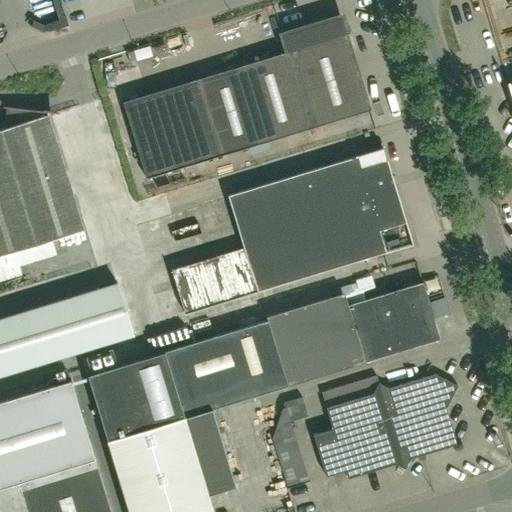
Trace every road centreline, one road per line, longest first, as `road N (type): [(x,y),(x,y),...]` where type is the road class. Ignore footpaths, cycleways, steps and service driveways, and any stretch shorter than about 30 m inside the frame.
road 1 (unclassified): [(511,311),(417,0)]
road 2 (unclassified): [(0,61),(202,0)]
